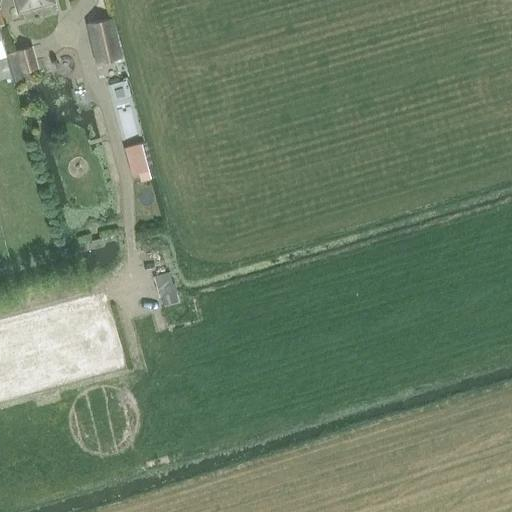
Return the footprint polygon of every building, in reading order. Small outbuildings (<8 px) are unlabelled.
[(14,0),(19,14),(58,3),(56,0),(14,0)] [(123,58),(114,18),(87,24),(96,65),(123,58)] [(38,68),(32,46),(15,50),(21,73),(38,68)] [(124,85),(111,88),(122,137),(135,134),(124,85)] [(61,86),(44,87),(47,119),(64,117),(61,86)] [(87,137),(96,134),(89,116),(81,119),(87,137)] [(148,170),(140,143),(124,148),(131,175),(148,170)] [(161,296),(163,305),(179,301),(174,283),(172,283),(170,272),(153,276),(156,288),(164,286),(167,294),(161,296)] [(0,397),(125,371),(108,293),(0,316),(0,397)]
